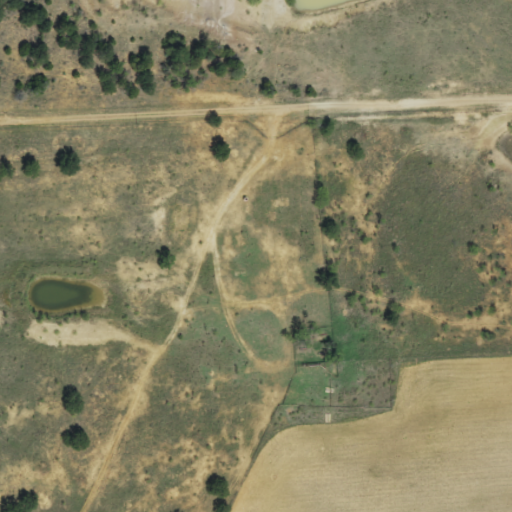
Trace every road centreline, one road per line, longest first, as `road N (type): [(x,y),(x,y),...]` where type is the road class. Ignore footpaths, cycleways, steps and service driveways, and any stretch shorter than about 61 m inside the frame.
road 1 (residential): [(0,110),(511,93)]
road 2 (residential): [(25,511),(22,484),(42,399),(82,349),(147,319),(182,274),(202,213),(267,103)]
